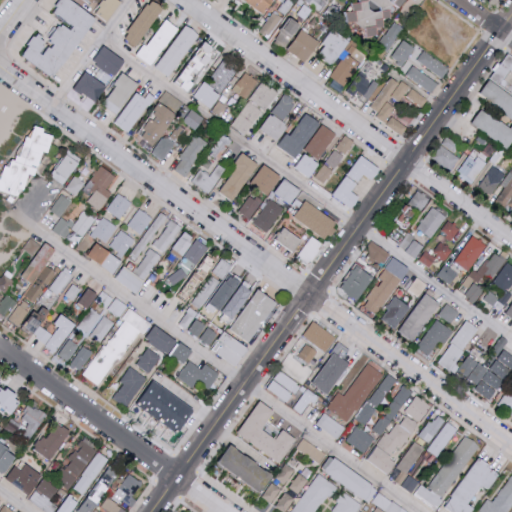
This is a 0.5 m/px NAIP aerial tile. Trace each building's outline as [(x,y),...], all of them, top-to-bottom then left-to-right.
[(97,16),(72,0),(61,0),(53,13),(64,20),(49,43),(37,35),(23,56),(56,78),(97,16)] [(110,21),(123,0),(122,0),(105,0),(97,14),(110,21)] [(151,0),(124,36),(136,45),(165,8),(155,0),(151,0)] [(273,0),(245,0),(265,13),(273,0)] [(286,16),(294,1),(291,0),(283,0),(277,11),(286,16)] [(360,0),(361,2),(355,2),(355,11),(347,11),(347,19),(353,25),(361,28),(367,29),(367,37),(377,37),(380,30),(385,24),(385,17),(391,17),(391,10),(373,9),(370,8),(371,0),(380,5),(388,5),(392,0),(360,0)] [(263,26),(271,32),(283,17),(275,11),(263,26)] [(294,38),(304,25),(292,15),(282,29),(294,38)] [(180,27),(166,17),(138,57),(152,66),(180,27)] [(401,25),(391,21),(379,47),(390,51),(401,25)] [(170,76),(201,33),(187,24),(157,66),(170,76)] [(321,40),(302,29),(289,51),(308,62),(321,40)] [(292,37),(280,31),(276,40),(288,46),(292,37)] [(403,66),(415,48),(403,39),(391,58),(403,66)] [(196,82),(217,48),(205,40),(178,83),(191,91),(196,82)] [(330,42),(322,55),(335,63),(343,49),(330,42)] [(328,75),(343,86),(366,55),(352,44),(328,75)] [(126,61),(106,45),(94,60),(115,76),(126,61)] [(417,60),(442,78),(449,68),(424,50),(417,60)] [(511,95),(489,79),(506,55),(511,59),(511,95)] [(238,67),(225,58),(208,83),(222,92),(238,67)] [(438,81),(411,66),(405,77),(432,92),(438,81)] [(75,88),(96,102),(107,85),(86,71),(75,88)] [(120,114),(138,81),(123,72),(105,106),(120,114)] [(241,97),(246,99),(258,81),(244,72),(224,102),(233,109),(241,97)] [(347,90),(354,95),(357,91),(372,102),(384,85),(375,78),(372,82),(359,73),(347,90)] [(407,126),(412,118),(387,103),(391,97),(399,102),(409,86),(392,75),(371,107),(378,111),(375,116),(385,123),(390,115),(407,126)] [(511,145),(511,94),(490,80),(480,94),(511,115),(511,125),(511,127),(482,108),(472,124),(510,149),(511,145)] [(194,97),(212,109),(222,93),(204,81),(194,97)] [(249,99),(267,110),(278,92),(261,81),(249,99)] [(419,108),(427,100),(413,87),(406,95),(419,108)] [(116,124),(132,133),(152,97),(137,88),(116,124)] [(179,110),(183,101),(165,91),(160,100),(179,110)] [(297,101),(284,93),(272,112),(286,120),(297,101)] [(262,112),(249,101),(231,125),(244,135),(262,112)] [(147,150),(179,116),(164,103),(133,137),(147,150)] [(184,121),(196,130),(205,118),(193,109),(184,121)] [(279,144),(296,157),(322,123),(308,112),(291,135),(288,133),(279,144)] [(278,140),(289,124),(271,113),(261,129),(278,140)] [(407,126),(390,117),(386,125),(403,134),(407,126)] [(304,149),(318,159),(338,134),(324,123),(304,149)] [(0,189),(23,196),(29,173),(35,175),(38,165),(40,165),(44,151),(49,153),(54,135),(45,132),(46,128),(30,124),(18,168),(6,165),(2,179),(0,178),(0,189)] [(173,131),(171,137),(179,140),(184,128),(179,126),(177,133),(173,131)] [(184,177),(208,142),(196,134),(172,169),(184,177)] [(314,177),(324,184),(354,141),(345,134),(314,177)] [(174,142),(163,135),(152,154),(163,160),(174,142)] [(459,157),(453,154),(459,143),(445,136),(432,159),(451,170),(459,157)] [(65,185),(80,157),(65,150),(51,177),(65,185)] [(219,191),(235,201),(259,163),(244,153),(219,191)] [(311,177),(320,161),(305,153),(296,169),(311,177)] [(470,153),(456,172),(471,183),(485,163),(470,153)] [(349,174),(359,182),(365,173),(374,180),(382,168),(362,154),(349,174)] [(190,183),(210,193),(224,167),(216,163),(210,175),(198,169),(190,183)] [(252,184),(271,194),(282,174),(263,164),(252,184)] [(86,202),(99,211),(112,193),(106,189),(115,176),(100,165),(90,179),(99,185),(86,202)] [(511,172),(495,199),(511,209),(511,172)] [(492,195),(500,181),(487,173),(479,187),(492,195)] [(65,189),(76,195),(84,182),(73,175),(65,189)] [(335,196),(355,207),(361,196),(353,192),(359,182),(346,175),(335,196)] [(302,189),(285,178),(275,193),(291,204),(302,189)] [(408,228),(428,197),(416,189),(396,220),(408,228)] [(120,219),(131,202),(117,193),(106,210),(120,219)] [(70,199),(59,194),(51,212),(62,217),(70,199)] [(238,211),(249,218),(261,201),(250,194),(238,211)] [(253,224),(269,234),(285,208),(269,198),(253,224)] [(339,221),(306,200),(295,218),(329,238),(339,221)] [(445,214),(429,206),(416,231),(432,239),(445,214)] [(140,234),(152,217),(139,208),(127,224),(140,234)] [(75,224),(60,216),(52,231),(68,239),(70,235),(81,240),(94,218),(82,211),(75,224)] [(91,234),(106,244),(118,227),(103,217),(91,234)] [(153,244),(164,252),(182,227),(170,219),(153,244)] [(439,232),(451,240),(459,228),(447,220),(439,232)] [(297,250),(303,237),(281,227),(275,240),(297,250)] [(124,255),(134,238),(120,230),(110,247),(124,255)] [(184,232),(172,249),(196,265),(208,247),(184,232)] [(399,246),(416,258),(425,245),(408,234),(399,246)] [(486,243),(471,234),(455,262),(470,271),(486,243)] [(324,243),(312,236),(298,256),(309,264),(324,243)] [(32,255),(40,245),(31,238),(23,248),(32,255)] [(23,277),(31,282),(23,295),(35,302),(54,271),(45,266),(56,248),(45,241),(23,277)] [(390,251),(370,241),(363,255),(383,266),(390,251)] [(447,259),(452,248),(438,242),(433,253),(447,259)] [(89,255),(115,273),(124,261),(97,243),(89,255)] [(134,270),(145,279),(161,256),(151,248),(134,270)] [(419,260),(428,267),(435,257),(426,251),(419,260)] [(472,269),(457,290),(474,302),(483,288),(476,284),(484,273),(491,278),(504,260),(492,252),(478,273),(472,269)] [(207,279),(219,261),(210,255),(198,273),(207,279)] [(410,267),(393,256),(379,277),(380,279),(363,306),(378,316),(410,267)] [(442,259),(436,256),(429,268),(435,271),(442,259)] [(211,274),(222,281),(233,265),(222,258),(211,274)] [(508,290),(511,284),(511,265),(506,262),(494,281),(508,290)] [(458,273),(445,264),(437,275),(450,284),(458,273)] [(341,289),(359,300),(374,276),(356,265),(341,289)] [(146,279),(123,267),(116,280),(139,292),(146,279)] [(57,295),(70,277),(61,270),(48,288),(57,295)] [(418,298),(428,283),(417,276),(407,291),(418,298)] [(64,295),(72,300),(80,288),(72,283),(64,295)] [(89,308),(97,292),(87,287),(79,302),(89,308)] [(109,302),(106,300),(110,296),(102,290),(95,299),(105,307),(109,302)] [(506,299),(487,291),(483,300),(503,309),(506,299)] [(256,292),(228,331),(247,345),(275,306),(256,292)] [(412,341),(441,303),(427,293),(398,331),(412,341)] [(15,299),(4,294),(0,301),(0,313),(7,317),(15,299)] [(410,307),(396,296),(380,318),(394,329),(410,307)] [(128,306),(115,297),(107,309),(120,318),(128,306)] [(227,307),(236,315),(243,305),(233,298),(227,307)] [(8,320),(18,327),(31,306),(21,300),(8,320)] [(211,300),(201,315),(207,321),(209,318),(213,320),(222,307),(211,300)] [(459,312),(446,303),(438,315),(450,323),(459,312)] [(56,351),(75,323),(61,314),(54,324),(57,326),(52,334),(40,326),(49,311),(39,304),(23,329),(56,351)] [(179,324),(187,329),(198,312),(190,307),(179,324)] [(101,386),(137,330),(144,334),(151,322),(129,308),(85,376),(101,386)] [(89,335),(100,343),(114,322),(103,315),(89,335)] [(444,344),(452,329),(434,319),(418,348),(430,355),(438,340),(444,344)] [(438,363),(451,371),(478,327),(465,319),(438,363)] [(195,322),(187,333),(196,340),(204,329),(195,322)] [(313,324),(335,341),(326,355),(303,339),(313,324)] [(151,329),(173,346),(166,356),(144,340),(151,329)] [(216,337),(206,331),(199,342),(208,349),(216,337)] [(240,364),(234,371),(231,368),(225,364),(215,356),(226,337),(230,340),(247,353),(240,364)] [(58,355),(67,361),(78,345),(69,338),(58,355)] [(343,357),(349,349),(339,342),(333,350),(343,357)] [(92,352),(83,345),(70,363),(80,370),(92,352)] [(177,345),(190,355),(182,367),(170,358),(177,345)] [(306,348),(298,360),(308,367),(316,355),(306,348)] [(147,351),(159,360),(149,375),(136,365),(147,351)] [(290,356),(283,367),(305,384),(312,373),(307,369),(290,356)] [(333,356),(348,367),(328,395),(314,384),(333,356)] [(188,364),(200,373),(204,367),(217,377),(209,390),(201,384),(200,386),(197,384),(194,389),(179,378),(188,364)] [(113,399),(129,407),(145,376),(129,367),(113,399)] [(367,367),(377,374),(379,371),(385,376),(359,412),(357,411),(349,422),(330,409),(341,392),(345,396),(367,367)] [(267,389),(288,403),(300,384),(279,371),(267,389)] [(390,375),(398,382),(391,393),(388,391),(386,393),(381,389),(390,375)] [(138,404),(179,433),(196,409),(155,380),(138,404)] [(13,414),(22,399),(0,385),(0,412),(3,414),(6,410),(13,414)] [(511,385),(500,407),(511,413),(511,385)] [(405,386),(414,393),(405,407),(396,400),(405,386)] [(379,390),(387,396),(379,408),(371,402),(379,390)] [(433,407),(422,423),(408,412),(418,397),(433,407)] [(297,437),(283,429),(278,439),(263,430),(275,409),(260,400),(238,437),(282,463),(297,437)] [(395,402),(403,408),(396,420),(388,413),(395,402)] [(45,413),(28,404),(20,419),(29,423),(21,437),(30,442),(45,413)] [(364,411),(369,404),(377,410),(367,425),(358,419),(364,411)] [(431,443),(442,418),(431,413),(420,438),(431,443)] [(347,429),(340,440),(318,425),(326,414),(347,429)] [(384,417),(392,423),(383,436),(376,430),(384,417)] [(408,417),(420,426),(413,435),(402,426),(408,417)] [(37,451),(52,460),(71,430),(56,421),(37,451)] [(450,424),(459,430),(441,457),(431,450),(450,424)] [(346,440),(363,453),(374,439),(357,425),(346,440)] [(398,426),(412,437),(404,450),(400,446),(394,456),(381,444),(388,434),(390,436),(398,426)] [(468,438),(481,449),(446,497),(432,487),(468,438)] [(327,455),(321,464),(299,447),(304,439),(327,455)] [(75,486),(96,449),(82,441),(61,477),(75,486)] [(19,456),(0,442),(0,472),(5,476),(19,456)] [(417,443),(426,450),(408,476),(399,468),(417,443)] [(264,491),(275,472),(231,446),(220,464),(264,491)] [(83,494),(109,458),(99,451),(73,487),(83,494)] [(329,457),(321,473),(368,497),(376,482),(329,457)] [(481,460),(500,476),(491,490),(486,487),(486,489),(483,487),(471,504),(476,509),(474,511),(457,511),(450,505),(481,460)] [(294,469),(285,463),(281,470),(290,476),(294,469)] [(16,466),(7,479),(29,495),(43,475),(26,464),(22,470),(16,466)] [(123,478),(111,468),(101,480),(112,490),(123,478)] [(112,498),(120,504),(123,500),(130,505),(144,483),(129,473),(112,498)] [(315,511),(335,486),(318,473),(288,511),(315,511)] [(298,494),(308,479),(299,473),(289,488),(298,494)] [(402,486),(397,482),(403,473),(408,477),(402,486)] [(411,476),(420,484),(414,494),(404,487),(411,476)] [(29,498),(43,509),(58,489),(45,478),(29,498)] [(511,479),(511,511),(484,511),(483,511),(491,500),(494,504),(511,479)] [(261,497),(271,503),(281,489),(271,482),(261,497)] [(423,486),(444,502),(438,511),(436,511),(417,496),(423,486)] [(275,506),(283,511),(284,511),(294,498),(284,492),(275,506)] [(355,511),(361,504),(343,492),(330,511),(355,511)] [(408,511),(377,493),(371,502),(377,506),(372,511),(408,511)] [(72,511),(81,502),(71,494),(57,511),(72,511)] [(78,511),(90,511),(97,503),(89,497),(78,511)] [(100,507),(106,511),(125,511),(127,510),(107,497),(100,507)]
